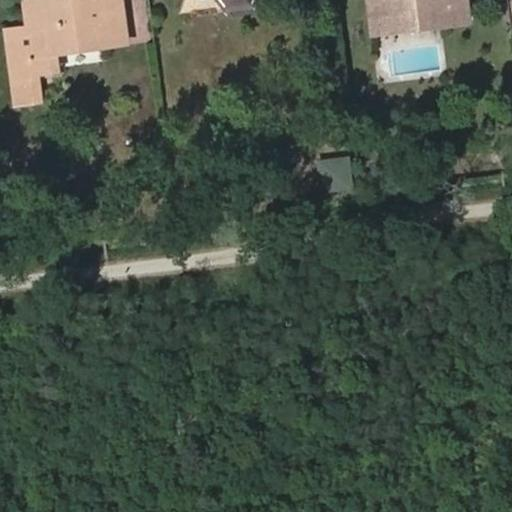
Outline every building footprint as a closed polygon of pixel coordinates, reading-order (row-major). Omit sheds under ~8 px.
[(78,50),(124,44),(117,0),(73,0),(26,7),(30,35),(31,43),(76,37),(78,50)] [(257,0),(216,0),(227,13),(252,10),(257,0)] [(412,29),(464,22),(461,0),(371,0),(375,26),(411,21),(412,29)] [(376,33),(412,29),(411,21),(375,26),(376,33)] [(29,71),(56,69),(55,53),(33,56),(31,43),(30,35),(3,38),(6,60),(27,57),(29,71)] [(55,53),(78,50),(76,37),(31,43),(33,56),(55,53)] [(10,92),(32,89),(29,71),(27,57),(6,60),(10,92)] [(352,200),(358,199),(353,170),(345,171),(346,193),(324,196),(325,204),(349,201),(350,201),(352,200)] [(345,171),(321,174),(324,196),(346,193),(345,171)]
